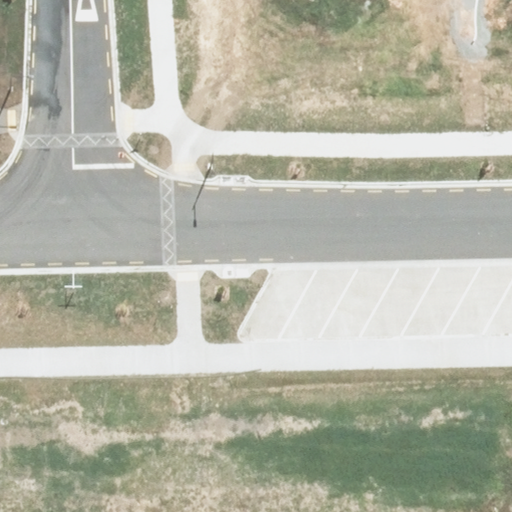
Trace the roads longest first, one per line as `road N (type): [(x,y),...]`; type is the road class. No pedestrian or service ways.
road 1 (residential): [(511,221),(79,229)]
road 2 (unknown): [(71,511),(79,229)]
road 3 (residential): [(79,229),(74,0)]
